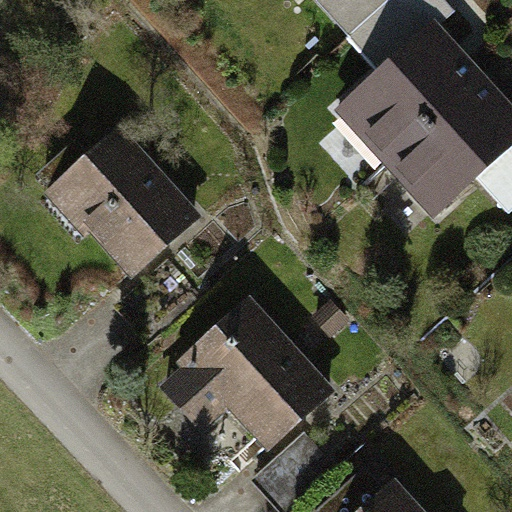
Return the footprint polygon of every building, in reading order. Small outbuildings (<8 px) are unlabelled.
[(391,0),(315,0),(308,7),(341,44),(391,0)] [(449,18),(432,0),(391,0),(341,44),(376,83),(438,28),(449,18)] [(335,120),(386,178),(489,86),(438,28),(376,83),(335,120)] [(511,155),(511,111),(489,86),(386,178),(431,227),(471,192),(511,155)] [(129,112),(49,185),(94,234),(101,228),(146,277),(219,211),(129,112)] [(511,155),(471,192),(500,224),(511,213),(511,155)] [(354,384),(258,285),(190,349),(196,356),(165,386),(211,433),(242,404),(286,449),(354,384)] [(290,511),(292,511),(342,469),(316,439),(265,483),(290,511)] [(437,511),(404,472),(395,480),(379,461),(317,511),(437,511)]
